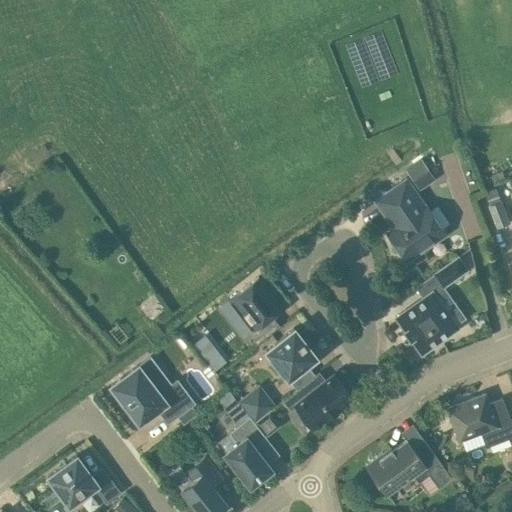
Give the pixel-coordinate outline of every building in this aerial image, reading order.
[(421,159),(406,169),(419,189),(434,179),(421,159)] [(444,235),(425,208),(406,180),(376,201),(390,221),(392,219),(396,226),(387,233),(406,261),(444,235)] [(511,222),(497,188),(486,192),(491,204),(489,205),(498,227),(511,222)] [(468,269),(458,255),(432,273),(442,287),(468,269)] [(282,307),(258,277),(233,297),(243,311),(240,314),(252,329),(248,333),(257,344),(280,326),(271,316),(282,307)] [(165,308),(147,283),(133,294),(151,319),(165,308)] [(457,328),(432,292),(396,317),(405,331),(404,331),(410,340),(411,339),(421,353),(457,328)] [(190,336),(202,329),(194,316),(182,324),(190,336)] [(316,357),(294,329),(266,351),(288,379),(316,357)] [(215,349),(204,358),(213,370),(225,361),(215,349)] [(183,424),(197,413),(191,405),(194,403),(177,381),(160,394),(138,365),(111,385),(139,423),(157,409),(168,423),(177,416),(183,424)] [(351,397),(334,375),(309,395),(301,386),(283,401),(291,411),(296,407),(312,428),(324,419),(324,420),(341,407),(340,406),(351,397)] [(238,400),(256,422),(269,411),(277,405),(260,383),(238,400)] [(485,394),(446,409),(459,441),(480,433),(486,448),(511,437),(511,425),(502,398),(488,404),(485,394)] [(280,424),(269,411),(256,422),(266,435),(280,424)] [(253,444),(264,435),(250,416),(229,432),(237,443),(224,453),(250,486),(254,483),(257,484),(262,480),(262,477),(272,469),(253,444)] [(183,423),(177,427),(182,433),(187,429),(183,423)] [(450,478),(422,439),(411,447),(406,440),(384,456),(382,453),(365,465),(386,494),(413,475),(418,483),(429,475),(438,487),(450,478)] [(91,475),(76,455),(47,476),(69,505),(95,486),(106,502),(119,492),(102,468),(91,475)] [(222,478),(205,456),(186,471),(192,480),(181,489),(198,511),(216,511),(227,504),(212,486),(222,478)] [(137,511),(121,497),(114,505),(121,511),(137,511)]
